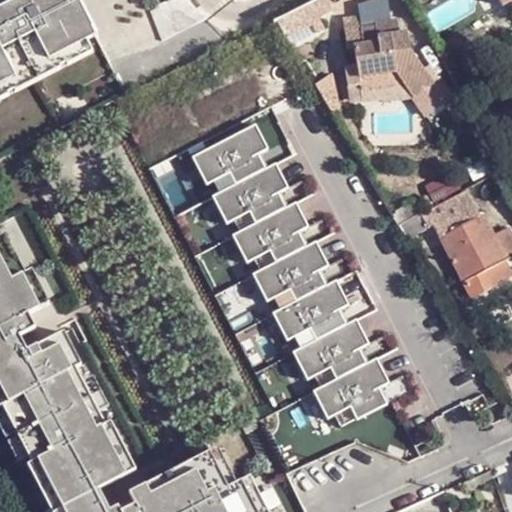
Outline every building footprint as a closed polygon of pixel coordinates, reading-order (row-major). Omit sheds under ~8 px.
[(78,0),(18,0),(0,9),(0,85),(32,69),(72,50),(69,42),(93,30),(78,0)] [(184,1),(183,0),(174,0),(150,9),(162,42),(207,17),(202,16),(199,15),(195,14),(192,11),(189,9),(186,5),(184,1)] [(276,21),(286,37),(320,20),(310,3),(276,21)] [(359,17),(343,19),(347,50),(354,49),(356,66),(358,80),(397,74),(405,87),(412,98),(433,84),(410,50),(408,34),(399,35),(397,21),(374,24),(375,29),(360,30),(359,17)] [(97,37),(93,30),(69,42),(72,50),(97,37)] [(358,80),(356,66),(345,67),(350,100),(361,100),(358,80)] [(397,74),(358,80),(361,100),(412,98),(405,87),(397,74)] [(271,151),(259,127),(195,160),(207,183),(215,180),(223,195),(260,176),(253,161),(271,151)] [(260,176),(223,195),(215,198),(227,222),(235,219),(242,233),(280,215),(272,200),(291,190),(279,166),(260,176)] [(440,237),(463,283),(472,300),(491,289),(482,272),(506,260),(511,256),(511,234),(508,228),(495,234),(484,214),(481,215),(466,188),(399,224),(402,229),(408,240),(436,225),(442,236),(440,237)] [(280,215),(242,233),(235,237),(247,261),(254,258),(262,272),(299,253),(292,239),(310,229),(298,205),(280,215)] [(3,240),(0,242),(0,246),(18,281),(21,279),(39,313),(49,308),(31,274),(23,278),(3,240)] [(299,253),(262,272),(254,276),(266,300),(274,296),(282,311),(318,292),(311,277),(330,268),(318,243),(299,253)] [(0,246),(0,394),(7,407),(1,410),(5,417),(15,437),(17,440),(27,460),(31,466),(36,463),(61,511),(58,511),(255,511),(244,491),(231,498),(208,454),(163,477),(163,478),(168,487),(149,497),(144,487),(122,499),(113,503),(105,488),(114,484),(125,478),(99,430),(103,428),(96,415),(81,385),(74,373),(71,374),(53,341),(36,350),(26,355),(19,342),(28,337),(35,333),(27,319),(39,313),(21,279),(18,281),(0,246)] [(491,289),(511,277),(511,272),(506,260),(482,272),(491,289)] [(318,292),(282,311),(274,315),(286,339),(294,335),(301,350),(338,331),(331,316),(349,306),(337,282),(318,292)] [(338,331),(301,350),(293,353),(305,377),(313,374),(321,388),(357,370),(350,355),(369,345),(357,322),(338,331)] [(63,336),(53,341),(71,374),(74,373),(81,369),(63,336)] [(28,337),(19,342),(26,355),(36,350),(28,337)] [(357,370),(321,388),(313,392),(325,416),(333,412),(340,427),(377,408),(370,394),(389,384),(376,360),(357,370)] [(91,380),(81,385),(96,415),(107,409),(91,380)] [(0,433),(4,442),(15,437),(5,417),(0,419),(0,433)] [(103,428),(99,430),(125,478),(135,472),(109,425),(103,428)] [(16,465),(27,460),(17,440),(6,446),(16,465)] [(216,449),(208,454),(231,498),(244,491),(255,511),(267,511),(249,478),(235,485),(216,449)] [(58,511),(61,511),(36,463),(31,466),(26,468),(48,511),(58,511)] [(463,481),(467,487),(493,475),(490,468),(463,481)] [(163,478),(144,487),(149,497),(168,487),(163,478)] [(122,499),(114,484),(105,488),(113,503),(122,499)]
